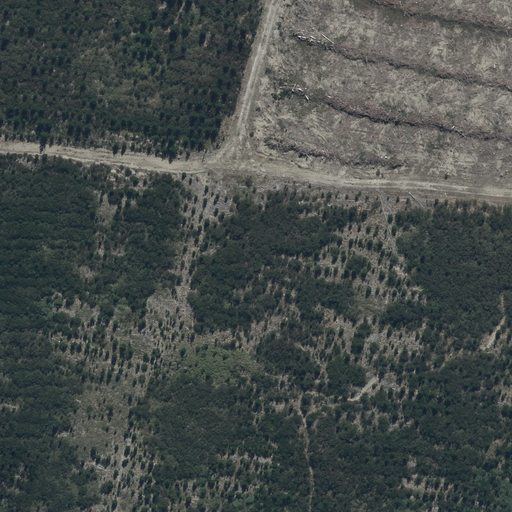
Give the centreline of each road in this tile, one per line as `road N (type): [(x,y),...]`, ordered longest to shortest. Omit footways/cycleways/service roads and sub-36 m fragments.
road 1 (track): [(259,0),(201,174),(107,511)]
road 2 (track): [(511,192),(0,157)]
road 3 (unknown): [(511,290),(496,298),(462,354),(325,405),(286,400),(287,483),(302,511)]
